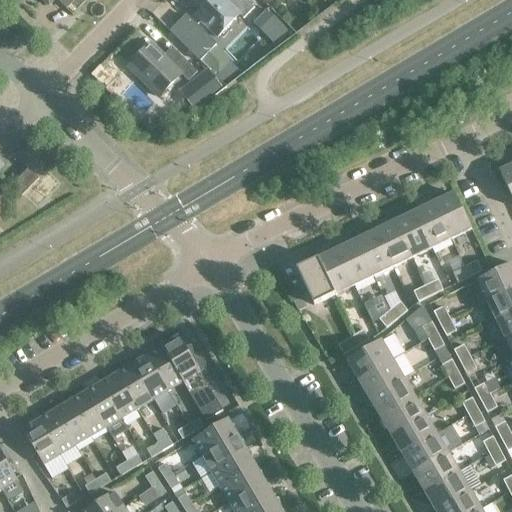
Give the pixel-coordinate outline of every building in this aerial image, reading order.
[(195,0),(187,9),(217,38),(240,16),(243,20),(254,9),(245,0),(195,0)] [(267,11),(254,25),(275,46),(289,32),(267,11)] [(185,16),(170,32),(201,62),(216,46),(185,16)] [(152,45),(129,69),(159,98),(181,75),(189,82),(197,73),(180,56),(171,64),(152,45)] [(207,69),(183,93),(199,109),(223,84),(207,69)] [(511,166),(499,173),(511,198),(511,166)] [(29,170),(11,188),(21,198),(39,180),(29,170)] [(454,195),(434,204),(451,240),(472,231),(454,195)] [(451,240),(434,204),(414,214),(432,250),(451,240)] [(432,250),(414,214),(395,223),(412,259),(432,250)] [(412,259),(395,223),(376,232),(393,268),(412,259)] [(393,268),(376,232),(356,242),(373,278),(393,268)] [(373,278),(356,242),(337,251),(354,287),(373,278)] [(354,287),(337,251),(317,260),(334,297),(354,287)] [(334,297),(317,260),(297,270),(314,306),(334,297)] [(477,263),(465,269),(470,279),(482,273),(477,263)] [(511,290),(511,265),(477,282),(487,302),(511,290)] [(470,279),(465,269),(453,274),(458,285),(470,279)] [(438,282),(426,287),(431,297),(443,292),(438,282)] [(431,297),(426,287),(414,293),(419,303),(431,297)] [(511,314),(511,290),(487,302),(496,322),(511,314)] [(301,299),(293,302),(298,312),(305,308),(301,299)] [(400,304),(390,312),(397,321),(407,313),(400,304)] [(443,308),(433,314),(440,325),(450,320),(443,308)] [(397,321),(390,312),(380,321),(387,329),(397,321)] [(511,338),(511,314),(496,322),(506,341),(511,338)] [(456,332),(450,320),(440,325),(446,337),(456,332)] [(438,335),(432,323),(422,328),(428,340),(438,335)] [(366,331),(354,338),(360,347),(371,341),(366,331)] [(444,347),(438,335),(428,340),(434,352),(444,347)] [(163,348),(184,383),(183,384),(184,386),(201,376),(190,357),(179,338),(163,348)] [(360,347),(354,338),(340,346),(345,356),(360,347)] [(393,361),(381,342),(347,362),(358,382),(393,361)] [(464,347),(454,352),(460,364),(470,358),(464,347)] [(184,383),(163,348),(156,352),(155,350),(151,355),(147,357),(168,393),(183,384),(184,383)] [(201,376),(184,386),(205,422),(223,412),(208,387),(211,386),(202,353),(190,357),(201,376)] [(168,393),(147,357),(141,361),(140,360),(135,364),(132,366),(153,402),(168,393)] [(476,370),(470,358),(460,364),(466,375),(476,370)] [(404,380),(393,361),(358,382),(369,400),(404,380)] [(458,373),(452,361),(442,367),(448,378),(458,373)] [(153,402),(132,366),(125,370),(124,369),(120,373),(116,375),(137,411),(153,402)] [(465,385),(458,373),(448,378),(455,390),(465,385)] [(137,411),(116,375),(110,379),(109,378),(105,382),(101,384),(122,420),(137,411)] [(415,398),(404,380),(369,400),(380,419),(415,398)] [(122,420),(101,384),(94,388),(93,387),(89,391),(85,394),(106,429),(122,420)] [(484,385),(474,391),(481,402),(490,397),(484,385)] [(106,429),(85,394),(79,397),(78,396),(74,400),(70,403),(91,438),(106,429)] [(497,409),(490,397),(481,402),(487,414),(497,409)] [(426,417),(415,398),(380,419),(391,437),(426,417)] [(479,411),(472,399),(462,405),(469,417),(479,411)] [(91,438),(70,403),(63,407),(62,405),(58,410),(54,412),(75,448),(91,438)] [(485,423),(479,411),(469,417),(475,428),(485,423)] [(75,448),(54,412),(48,416),(47,415),(43,419),(39,421),(60,457),(75,448)] [(437,436),(426,417),(391,437),(402,456),(437,436)] [(199,420),(188,426),(193,434),(204,428),(199,420)] [(60,457),(39,421),(23,431),(30,444),(32,451),(34,450),(44,466),(60,457)] [(192,442),(202,458),(238,437),(235,433),(234,427),(232,428),(228,421),(192,442)] [(504,423),(495,429),(501,440),(511,435),(504,423)] [(193,434),(188,426),(178,432),(182,441),(193,434)] [(511,449),(511,437),(511,435),(501,440),(507,452),(511,449)] [(448,454),(437,436),(402,456),(413,475),(448,454)] [(241,443),(238,437),(202,458),(211,474),(247,452),(245,449),(243,443),(241,443)] [(168,438),(157,444),(162,453),(173,446),(168,438)] [(499,450),(493,438),(483,443),(489,455),(499,450)] [(162,453),(157,444),(147,451),(151,459),(162,453)] [(505,462),(499,450),(489,455),(496,467),(505,462)] [(0,452),(0,489),(1,492),(18,482),(8,466),(10,464),(4,459),(0,452)] [(251,459),(247,452),(211,474),(220,489),(256,468),(254,464),(252,458),(251,459)] [(459,473),(448,454),(413,475),(425,494),(459,473)] [(137,457),(126,463),(131,471),(142,465),(137,457)] [(131,471),(126,463),(116,469),(120,477),(131,471)] [(166,465),(158,470),(165,481),(173,475),(166,465)] [(260,474),(256,468),(220,489),(229,504),(265,483),(263,480),(261,474),(260,474)] [(436,511),(470,492),(459,473),(425,494),(435,511),(436,511)] [(160,484),(153,474),(145,479),(152,489),(160,484)] [(106,475),(95,481),(100,489),(111,483),(106,475)] [(179,486),(173,475),(165,481),(171,491),(179,486)] [(511,492),(511,477),(503,482),(510,494),(511,492)] [(100,489),(95,481),(85,488),(90,496),(100,489)] [(269,490),(265,483),(229,504),(233,511),(251,511),(274,499),(272,495),(270,489),(269,490)] [(166,494),(160,484),(152,489),(159,500),(166,494)] [(478,511),(481,510),(470,492),(436,511),(478,511)] [(119,511),(124,509),(113,493),(86,511),(119,511)] [(62,501),(66,509),(77,503),(72,495),(62,501)] [(185,495),(177,500),(184,511),(192,506),(185,495)] [(278,505),(274,499),(251,511),(282,511),(281,511),(280,505),(278,505)]
